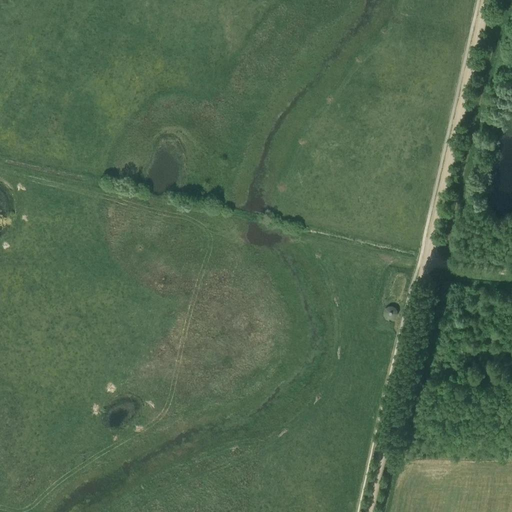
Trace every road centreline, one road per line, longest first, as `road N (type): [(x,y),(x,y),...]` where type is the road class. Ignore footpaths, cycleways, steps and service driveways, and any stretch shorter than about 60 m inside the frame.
road 1 (track): [(426,261),(485,0)]
road 2 (track): [(369,511),(426,261)]
